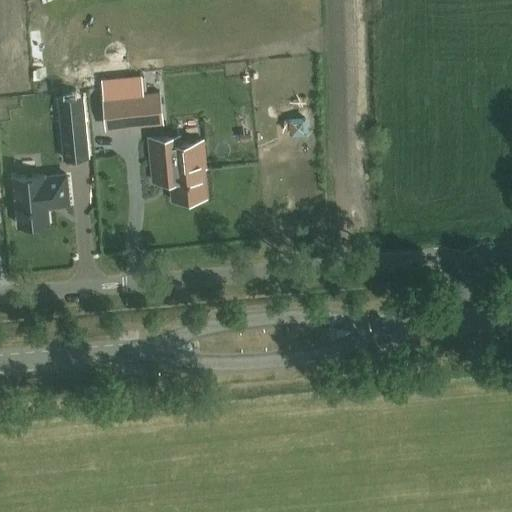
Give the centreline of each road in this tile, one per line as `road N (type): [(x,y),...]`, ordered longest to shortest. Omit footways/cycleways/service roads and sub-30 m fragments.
road 1 (unclassified): [(0,298),(458,254)]
road 2 (secondary): [(386,331),(336,319),(246,320),(130,353)]
road 3 (secondary): [(130,353),(227,366),(282,362),(386,331)]
road 4 (secondary): [(0,365),(130,353)]
